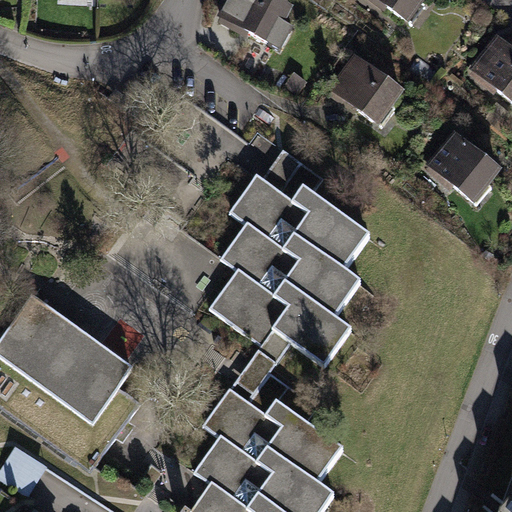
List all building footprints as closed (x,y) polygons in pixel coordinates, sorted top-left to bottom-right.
[(285,28),(294,13),(270,0),(229,0),(218,20),(281,55),(293,33),(285,28)] [(372,0),(415,30),(435,0),(372,0)] [(511,45),(505,40),(476,76),(511,104),(511,45)] [(328,93),(378,131),(405,96),(355,58),(328,93)] [(307,86),(294,76),(284,89),(297,99),(307,86)] [(455,135),(426,168),(475,210),(503,177),(455,135)] [(320,511),(329,501),(310,488),(335,452),(273,408),(284,393),(262,378),(287,344),(327,373),(357,330),(340,318),(365,283),(346,269),(366,240),(301,193),(292,205),(252,176),(224,214),(242,227),(216,262),(231,273),(208,305),(265,345),(243,375),(204,429),(220,440),(193,478),(211,490),(195,511),(320,511)] [(115,392),(129,373),(27,300),(11,323),(0,315),(0,411),(87,473),(135,406),(115,392)] [(42,480),(48,471),(14,450),(0,471),(0,482),(30,501),(42,480)]
